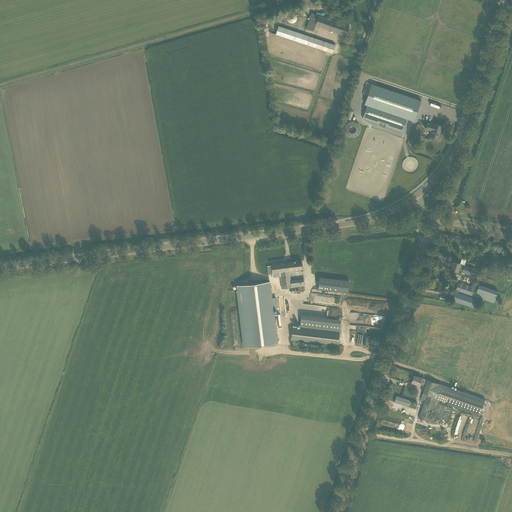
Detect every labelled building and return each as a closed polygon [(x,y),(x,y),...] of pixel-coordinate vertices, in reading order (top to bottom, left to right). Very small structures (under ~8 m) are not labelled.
[(332,20),(312,13),(306,28),(314,31),(316,25),(346,35),(349,26),(338,22),(339,18),(333,16),(332,20)] [(333,51),(335,45),(278,26),(276,33),(306,44),(307,42),(333,51)] [(360,101),(363,102),(358,115),(359,115),(359,114),(372,119),(371,123),(383,127),(385,123),(398,127),(398,128),(403,115),(410,118),(417,97),(367,81),(360,101)] [(360,135),(358,121),(344,122),(346,137),(360,135)] [(430,136),(438,138),(442,126),(434,123),(434,124),(428,122),(425,129),(431,131),(430,136)] [(295,269),(302,268),(301,260),(271,264),(271,265),(267,266),(269,275),(272,274),(273,277),(280,276),(282,289),(292,287),(293,291),(305,290),(304,286),(303,279),(290,280),(289,271),(295,270),(295,269)] [(450,269),(453,270),(453,273),(461,275),(462,272),(473,276),(475,268),(464,265),(460,264),(460,263),(453,261),(450,269)] [(318,289),(347,293),(349,280),(319,277),(318,289)] [(236,286),(244,347),(277,343),(269,281),(236,286)] [(477,289),(458,282),(455,292),(458,293),(459,291),(494,303),(497,291),(478,285),(477,289)] [(478,300),(458,293),(455,292),(452,300),(475,308),(478,300)] [(353,307),(386,310),(386,302),(353,299),(353,307)] [(292,327),(291,339),(338,345),(339,332),(292,327)] [(422,378),(414,375),(411,382),(419,385),(425,387),(422,393),(427,395),(419,418),(429,421),(436,401),(479,415),(485,400),(441,384),(427,380),(422,378)] [(410,400),(396,395),(394,402),(408,406),(410,400)]
